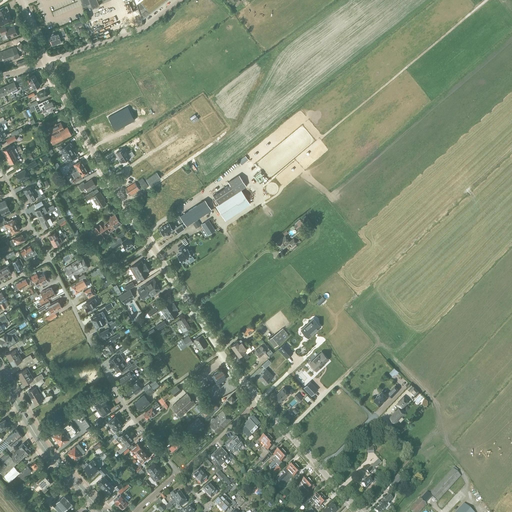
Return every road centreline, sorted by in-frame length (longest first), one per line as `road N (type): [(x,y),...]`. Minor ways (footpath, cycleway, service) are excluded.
road 1 (residential): [(256,399),(105,179),(44,62)]
road 2 (residential): [(178,474),(119,397),(49,259)]
road 3 (secondary): [(102,511),(44,449),(0,374)]
road 4 (residential): [(358,511),(256,399)]
road 5 (unclassified): [(44,62),(143,27),(179,0)]
